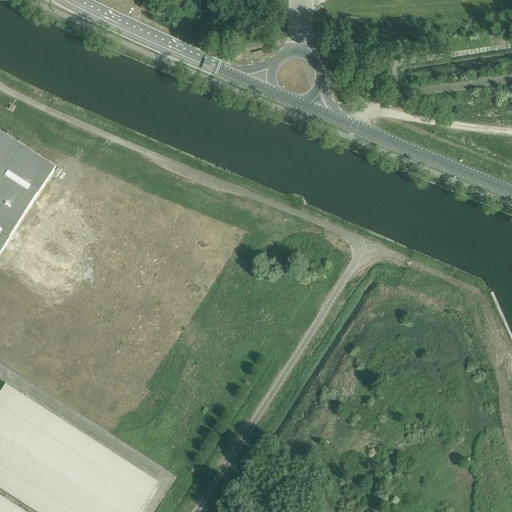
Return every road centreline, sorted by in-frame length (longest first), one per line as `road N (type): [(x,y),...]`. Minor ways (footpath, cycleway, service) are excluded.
road 1 (unclassified): [(195,511),(363,253)]
road 2 (tertiary): [(68,0),(340,120)]
road 3 (unclassified): [(354,126),(374,100),(511,79)]
road 4 (tertiary): [(511,192),(354,126)]
